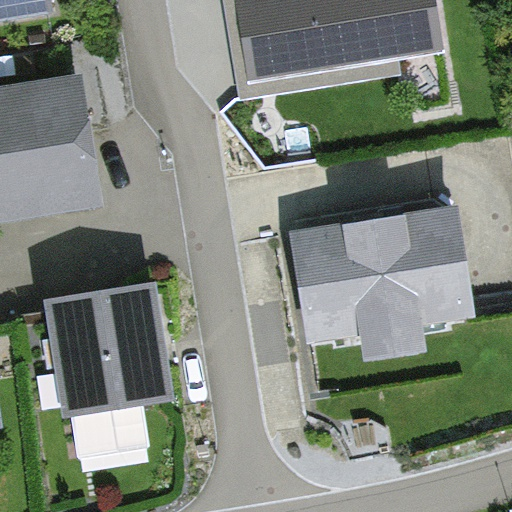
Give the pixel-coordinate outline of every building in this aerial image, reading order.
[(0,0),(0,19),(55,13),(52,0),(0,0)] [(444,55),(435,0),(237,0),(248,68),(318,57),(320,75),(444,55)] [(0,98),(0,215),(94,200),(75,86),(0,98)] [(456,210),(297,237),(314,337),(473,310),(456,210)] [(139,295),(23,313),(39,414),(165,395),(154,320),(143,322),(139,295)]
